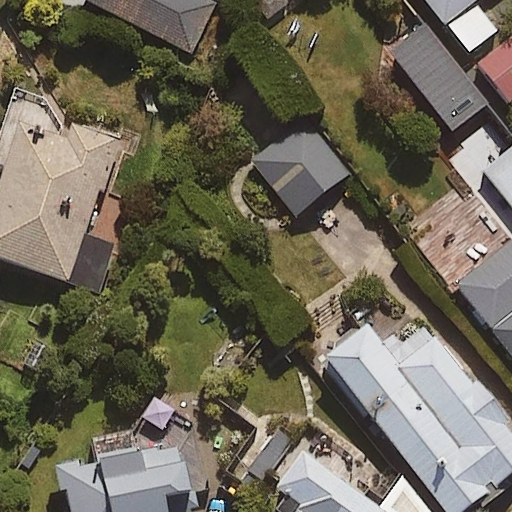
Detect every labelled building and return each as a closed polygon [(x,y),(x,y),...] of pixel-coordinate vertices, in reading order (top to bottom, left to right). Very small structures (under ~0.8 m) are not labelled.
[(87,0),(187,55),(214,5),(207,0),(206,0),(87,0)] [(420,0),(439,23),(466,0),(420,0)] [(469,0),(466,0),(439,23),(467,57),(496,33),(469,0)] [(511,27),(471,62),(504,103),(511,96),(511,27)] [(116,140),(15,104),(0,146),(0,257),(94,291),(110,244),(82,234),(116,140)] [(343,172),(304,121),(251,161),(290,213),(343,172)] [(511,212),(511,144),(479,168),(511,213),(511,212)] [(511,229),(496,209),(442,251),(460,273),(450,281),(511,360),(511,229)] [(453,511),(475,495),(482,503),(503,486),(497,477),(511,465),(511,443),(417,324),(384,351),(358,320),(316,354),(442,511),(453,511)] [(157,511),(155,488),(182,485),(180,465),(173,466),(171,441),(83,450),(83,455),(50,459),(53,491),(60,490),(61,511),(157,511)] [(295,444),(266,481),(292,500),(283,511),(434,511),(390,481),(376,501),(295,444)]
